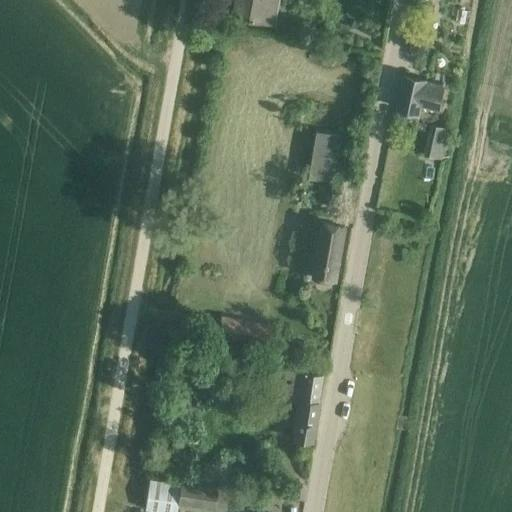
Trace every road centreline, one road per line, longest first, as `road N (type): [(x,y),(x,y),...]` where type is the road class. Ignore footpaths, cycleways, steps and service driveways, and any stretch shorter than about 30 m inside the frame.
road 1 (unclassified): [(316,511),(409,0)]
road 2 (unclassified): [(109,511),(192,0)]
